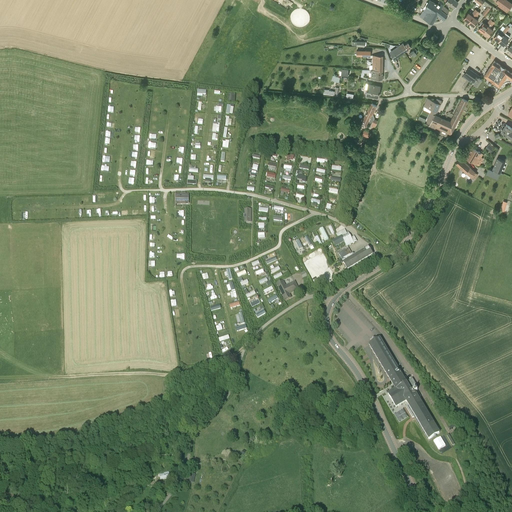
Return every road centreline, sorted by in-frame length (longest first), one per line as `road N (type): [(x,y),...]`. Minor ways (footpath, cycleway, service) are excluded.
road 1 (unclassified): [(155,511),(180,480),(194,431),(227,396),(253,335),(310,296),(332,302)]
road 2 (tertiary): [(419,511),(357,373),(328,335),(332,302)]
road 3 (tertiary): [(332,302),(399,249),(456,143)]
road 4 (track): [(66,377),(192,373),(245,347)]
road 5 (track): [(0,492),(24,494),(49,479),(172,454)]
